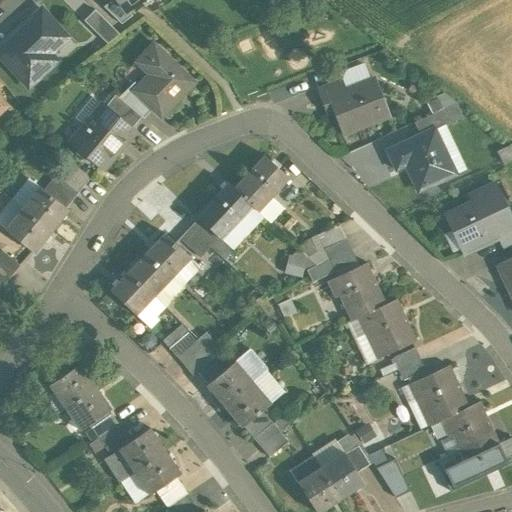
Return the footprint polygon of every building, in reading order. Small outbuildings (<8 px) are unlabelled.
[(125,11),(117,0),(114,0),(103,7),(121,24),(132,16),(127,9),(125,11)] [(117,0),(125,11),(127,9),(139,0),(117,0)] [(41,10),(16,32),(16,37),(11,41),(7,41),(0,47),(0,55),(28,86),(47,69),(41,61),(67,38),(41,10)] [(119,34),(94,10),(84,21),(107,44),(119,34)] [(194,82),(153,44),(137,60),(150,73),(138,86),(134,82),(129,87),(152,109),(161,117),(194,82)] [(363,65),(340,74),(341,78),(345,90),(369,80),(363,65)] [(341,78),(316,88),(321,99),(345,90),(341,78)] [(345,90),(321,99),(323,105),(330,103),(342,135),(344,135),(343,134),(360,127),(360,128),(361,128),(359,121),(369,117),(372,124),(390,117),(375,78),(369,80),(345,90)] [(152,109),(129,87),(118,98),(141,116),(144,118),(152,109)] [(427,104),(433,115),(455,105),(446,94),(427,104)] [(118,98),(114,95),(104,107),(130,129),(141,116),(118,98)] [(101,104),(82,127),(84,129),(73,142),(102,167),(123,142),(124,143),(133,132),(130,129),(104,107),(101,104)] [(415,124),(420,135),(434,128),(462,115),(457,104),(455,105),(433,115),(415,124)] [(420,135),(387,150),(396,169),(412,162),(424,188),(455,174),(434,128),(420,135)] [(233,188),(252,206),(258,212),(289,178),(264,155),(233,188)] [(90,178),(69,160),(55,177),(77,194),(90,178)] [(77,194),(55,177),(48,187),(69,205),(77,194)] [(233,188),(227,182),(196,216),(219,237),(221,239),(252,206),(233,188)] [(511,219),(495,183),(468,196),(471,202),(444,215),(451,230),(457,227),(466,246),(481,239),(484,244),(498,238),(511,230),(511,219)] [(69,210),(40,186),(22,208),(51,232),(69,210)] [(51,232),(22,208),(4,229),(33,253),(51,232)] [(219,237),(199,218),(190,228),(210,246),(219,237)] [(339,225),(310,238),(317,252),(307,257),(316,266),(329,260),(324,249),(345,239),(339,225)] [(210,246),(190,228),(180,239),(200,258),(210,246)] [(511,230),(498,238),(503,248),(511,244),(511,230)] [(191,258),(165,233),(146,252),(172,277),(191,258)] [(345,239),(324,249),(329,260),(351,250),(345,239)] [(20,265),(1,250),(0,250),(0,265),(12,275),(20,265)] [(351,250),(329,260),(335,271),(356,261),(351,250)] [(172,277),(146,252),(128,271),(154,296),(172,277)] [(511,257),(497,265),(511,296),(511,257)] [(316,266),(306,270),(312,282),(335,271),(329,260),(316,266)] [(366,263),(327,281),(335,298),(343,294),(355,319),(357,318),(385,304),(375,282),(374,283),(365,264),(366,264),(366,263)] [(12,275),(0,265),(0,281),(4,285),(12,275)] [(128,271),(109,290),(135,315),(154,296),(128,271)] [(154,296),(135,315),(148,327),(167,308),(154,296)] [(395,299),(385,304),(357,318),(365,334),(374,330),(385,354),(376,358),(377,359),(416,341),(405,318),(404,319),(395,299)] [(187,332),(169,348),(177,357),(195,342),(187,332)] [(195,342),(177,357),(184,366),(203,351),(195,342)] [(414,347),(393,359),(398,369),(420,359),(414,347)] [(235,361),(252,382),(266,370),(249,350),(235,361)] [(203,351),(184,366),(192,376),(196,373),(211,361),(203,351)] [(196,373),(206,386),(224,371),(213,358),(211,361),(196,373)] [(420,359),(398,369),(403,380),(425,370),(420,359)] [(61,360),(41,374),(49,385),(69,371),(61,360)] [(224,371),(206,386),(224,406),(252,382),(235,361),(224,371)] [(69,371),(49,385),(50,386),(64,408),(95,387),(80,364),(69,371)] [(449,365),(409,383),(417,400),(426,396),(438,421),(440,420),(468,407),(468,406),(458,384),(457,385),(448,367),(449,366),(449,365)] [(41,374),(38,369),(28,376),(40,393),(50,386),(41,374)] [(252,382),(224,406),(241,427),(242,426),(261,410),(270,403),(252,382)] [(95,387),(64,408),(80,430),(111,409),(95,387)] [(468,407),(440,420),(448,436),(456,432),(468,458),(498,444),(487,421),(478,402),(468,406),(468,407)] [(242,426),(252,438),(271,422),(261,410),(242,426)] [(111,413),(91,427),(98,438),(118,424),(111,413)] [(271,422),(252,438),(260,448),(279,432),(271,422)] [(118,424),(98,438),(111,456),(119,450),(118,449),(130,441),(118,424)] [(356,433),(370,454),(387,445),(380,434),(376,436),(368,425),(356,433)] [(130,441),(118,449),(119,450),(124,458),(134,472),(165,451),(149,428),(130,441)] [(279,432),(260,448),(269,457),(287,442),(279,432)] [(511,455),(511,439),(511,438),(498,444),(505,459),(511,455)] [(505,459),(498,444),(468,458),(459,462),(454,452),(435,461),(450,492),(508,465),(505,459)] [(357,446),(344,453),(356,472),(369,464),(357,446)] [(165,451),(134,472),(149,494),(180,473),(165,451)] [(343,452),(320,467),(340,498),(364,483),(356,472),(344,453),(343,452)] [(124,458),(109,468),(118,482),(134,472),(124,458)] [(409,491),(394,460),(376,469),(394,497),(409,491)] [(320,467),(297,482),(316,511),(319,511),(340,498),(320,467)] [(180,483),(160,497),(167,507),(187,494),(180,483)] [(167,507),(169,511),(182,511),(194,504),(187,494),(167,507)]
